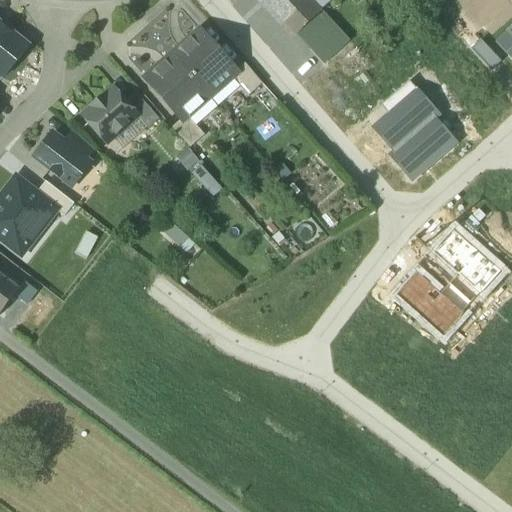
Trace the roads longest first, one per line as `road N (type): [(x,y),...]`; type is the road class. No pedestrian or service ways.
road 1 (residential): [(213,0),(407,223)]
road 2 (track): [(0,336),(230,511)]
road 3 (residential): [(300,366),(499,511)]
road 4 (residential): [(407,223),(300,366)]
road 5 (residential): [(0,149),(46,98),(57,0)]
road 6 (residential): [(300,366),(230,345),(157,286)]
